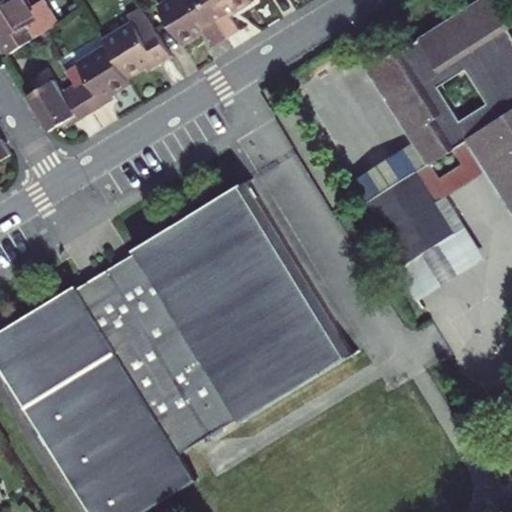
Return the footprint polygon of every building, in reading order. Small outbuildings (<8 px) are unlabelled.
[(0,49),(4,56),(59,23),(44,0),(42,0),(30,8),(25,0),(3,0),(0,2),(0,36),(1,38),(0,38),(0,49)] [(212,46),(225,38),(201,0),(171,0),(163,5),(184,41),(202,30),(212,46)] [(243,0),(201,0),(225,38),(238,31),(228,14),(245,3),(243,0)] [(511,34),(508,28),(511,26),(494,0),(483,0),(404,50),(403,47),(371,67),(418,143),(431,163),(433,162),(455,149),(470,139),(490,171),(511,204),(511,34)] [(126,76),(144,65),(153,60),(156,65),(171,56),(141,8),(128,16),(133,23),(104,41),(107,46),(126,76)] [(90,114),(107,103),(104,97),(111,92),(129,81),(126,76),(107,46),(65,72),(73,85),(90,114)] [(153,60),(144,65),(148,70),(156,65),(153,60)] [(53,79),(28,94),(50,130),(63,122),(72,117),(75,122),(90,114),(73,85),(62,92),(53,79)] [(104,97),(107,103),(115,98),(111,92),(104,97)] [(72,117),(63,122),(67,128),(75,122),(72,117)] [(0,161),(11,155),(0,137),(0,161)] [(439,203),(449,197),(490,171),(470,139),(455,149),(464,163),(443,176),(433,162),(431,163),(418,143),(357,178),(371,200),(419,170),(439,203)] [(371,200),(410,262),(458,232),(439,203),(419,170),(371,200)] [(77,287),(0,334),(0,366),(92,511),(144,511),(200,478),(184,452),(246,414),(249,418),(356,352),(248,181),(140,247),(143,252),(79,291),(77,287)] [(458,232),(410,262),(400,269),(419,300),(487,257),(449,197),(439,203),(458,232)]
